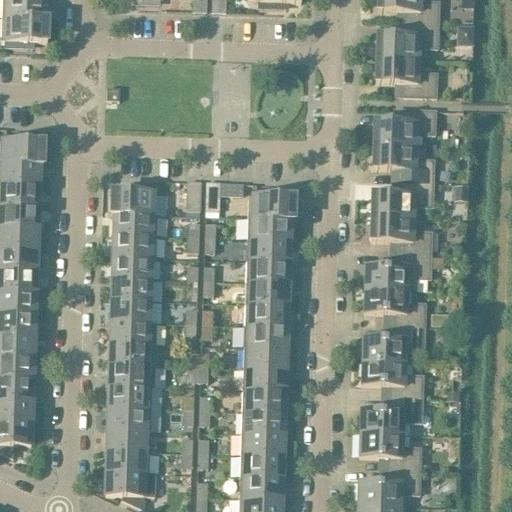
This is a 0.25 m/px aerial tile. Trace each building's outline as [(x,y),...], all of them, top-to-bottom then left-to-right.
[(116,0),(116,1),(136,2),(135,8),(158,9),(158,3),(162,3),(162,0),(116,0)] [(205,16),(205,0),(191,0),(192,16),(205,16)] [(224,17),(224,0),(211,0),(211,17),(224,17)] [(300,7),(299,0),(258,0),(258,12),(280,13),(280,7),(300,7)] [(418,6),(418,0),(376,0),(376,15),(405,16),(404,29),(437,30),(437,6),(418,6)] [(43,23),(44,2),(1,1),(1,23),(47,24),(43,23)] [(46,47),(47,24),(1,23),(0,41),(0,44),(5,45),(4,51),(26,52),(27,46),(46,47)] [(436,53),(437,30),(404,29),(404,41),(375,40),(375,64),(416,65),(417,53),(436,53)] [(416,78),(416,65),(375,64),(374,87),(402,88),(402,101),(434,102),(435,78),(416,78)] [(118,105),(119,92),(106,92),(105,105),(118,105)] [(433,139),(434,115),(401,114),(401,128),(373,127),(372,150),(423,152),(423,139),(433,139)] [(2,139),(1,145),(1,167),(42,169),(43,146),(23,146),(24,140),(2,139)] [(423,152),(372,150),(371,174),(400,175),(399,187),(432,188),(432,165),(413,164),(414,152),(423,152)] [(0,189),(0,188),(38,190),(38,169),(42,169),(1,167),(0,189)] [(198,215),(199,186),(186,186),(185,215),(198,215)] [(219,187),(217,187),(205,187),(204,215),(218,216),(219,187)] [(431,211),(432,188),(399,187),(399,199),(370,199),(370,222),(411,223),(412,211),(431,211)] [(0,210),(37,212),(38,190),(0,188),(0,210)] [(233,188),(233,200),(241,201),(241,189),(233,188)] [(110,218),(151,219),(152,191),(130,190),(130,196),(110,196),(110,218)] [(247,222),(293,224),(293,202),(274,201),(274,195),(252,194),(252,200),(247,200),(247,222)] [(0,232),(36,233),(37,212),(0,210),(0,232)] [(156,219),(151,219),(110,218),(110,219),(113,219),(113,240),(155,241),(156,219)] [(293,224),(247,222),(246,244),(288,245),(289,224),(293,224)] [(411,236),(411,223),(370,222),(369,246),(397,247),(397,259),(429,260),(430,237),(411,236)] [(187,242),(198,242),(198,228),(188,228),(187,242)] [(204,243),(214,243),(214,228),(204,228),(204,243)] [(0,232),(0,253),(36,255),(36,233),(0,232)] [(154,263),(155,241),(113,240),(112,261),(154,263)] [(197,257),(198,242),(187,242),(187,257),(197,257)] [(213,257),(214,243),(204,243),(203,257),(213,257)] [(288,267),(288,245),(246,244),(245,265),(288,267)] [(36,255),(0,253),(0,275),(35,277),(36,255)] [(364,270),(363,294),(384,295),(409,295),(415,295),(415,283),(429,283),(429,260),(397,259),(397,271),(393,271),(364,270)] [(154,263),(112,261),(111,283),(149,284),(150,263),(154,263)] [(287,288),(288,267),(245,265),(245,287),(287,288)] [(186,285),(196,286),(197,271),(186,271),(186,285)] [(202,286),(212,286),(213,272),(203,271),(202,286)] [(0,297),(34,298),(35,277),(0,275),(0,297)] [(148,306),(149,284),(111,283),(111,304),(148,306)] [(196,300),(196,286),(186,285),(185,300),(196,300)] [(212,301),(212,286),(202,286),(202,300),(212,301)] [(286,310),(287,288),(245,287),(244,309),(286,310)] [(409,308),(409,295),(363,294),(363,317),(391,318),(391,331),(423,332),(424,308),(409,308)] [(0,318),(34,320),(34,298),(0,297),(0,318)] [(148,327),(148,306),(111,304),(110,326),(148,327)] [(286,332),(286,310),(244,309),(243,330),(286,332)] [(185,328),(195,329),(195,314),(185,314),(185,328)] [(201,329),(211,329),(211,315),(201,315),(201,329)] [(0,340),(33,341),(34,320),(0,318),(0,340)] [(147,349),(148,327),(110,326),(109,348),(147,349)] [(194,343),(195,329),(185,328),(184,343),(194,343)] [(210,344),(211,329),(201,329),(200,344),(210,344)] [(285,353),(286,332),(243,330),(243,352),(285,353)] [(422,355),(423,332),(391,331),(390,343),(362,342),(361,366),(403,367),(403,355),(422,355)] [(0,340),(0,361),(32,363),(33,341),(0,340)] [(147,350),(147,349),(109,348),(109,369),(146,370),(155,370),(155,350),(147,350)] [(284,375),(285,353),(243,352),(242,373),(284,375)] [(196,372),(197,358),(186,357),(186,372),(196,372)] [(196,372),(207,372),(207,358),(197,358),(196,372)] [(0,383),(32,384),(32,363),(0,361),(0,383)] [(402,380),(403,367),(361,366),(360,389),(389,390),(388,403),(421,404),(422,380),(402,380)] [(146,392),(146,370),(109,369),(108,391),(150,392),(146,392)] [(196,386),(196,372),(186,372),(185,386),(196,386)] [(206,387),(207,372),(196,372),(196,386),(206,387)] [(284,396),(284,375),(242,373),(241,395),(284,396)] [(0,405),(3,405),(31,406),(32,384),(0,383),(0,405)] [(150,414),(150,392),(108,391),(107,412),(150,414)] [(283,418),(284,396),(241,395),(241,417),(283,418)] [(446,397),(445,405),(456,405),(456,397),(446,397)] [(182,415),(192,415),(192,401),(182,400),(182,415)] [(198,415),(208,416),(209,401),(198,401),(198,415)] [(420,427),(421,404),(388,403),(388,415),(360,414),(359,438),(401,439),(401,427),(420,427)] [(0,426),(30,428),(31,406),(3,405),(0,405),(0,426)] [(149,435),(150,414),(107,412),(107,434),(149,435)] [(192,430),(192,415),(182,415),(181,429),(192,430)] [(208,430),(208,416),(198,415),(198,430),(208,430)] [(282,440),(283,418),(241,417),(240,438),(282,440)] [(30,450),(30,428),(0,426),(0,457),(11,462),(12,461),(9,460),(10,449),(30,450)] [(149,435),(107,434),(106,456),(148,457),(144,457),(144,435),(149,435)] [(282,461),(282,440),(240,438),(239,460),(282,461)] [(400,452),(401,439),(359,438),(358,461),(387,462),(386,475),(419,476),(419,452),(400,452)] [(181,458),(191,458),(191,444),(181,443),(181,458)] [(197,458),(207,459),(207,444),(197,444),(197,458)] [(148,479),(148,457),(106,456),(105,477),(148,479)] [(190,473),(191,458),(181,458),(180,472),(190,473)] [(206,473),(207,459),(197,458),(196,473),(206,473)] [(281,483),(282,461),(239,460),(239,481),(281,483)] [(418,499),(419,476),(386,475),(386,487),(357,486),(357,510),(398,511),(399,499),(418,499)] [(148,479),(105,477),(104,499),(124,500),(124,504),(122,503),(121,504),(138,511),(141,511),(140,511),(140,501),(154,501),(154,479),(148,479)] [(280,504),(281,483),(239,481),(238,503),(280,504)] [(195,502),(205,502),(206,487),(196,487),(195,502)] [(205,511),(205,502),(195,502),(194,511),(205,511)] [(280,511),(280,504),(238,503),(237,511),(280,511)]
